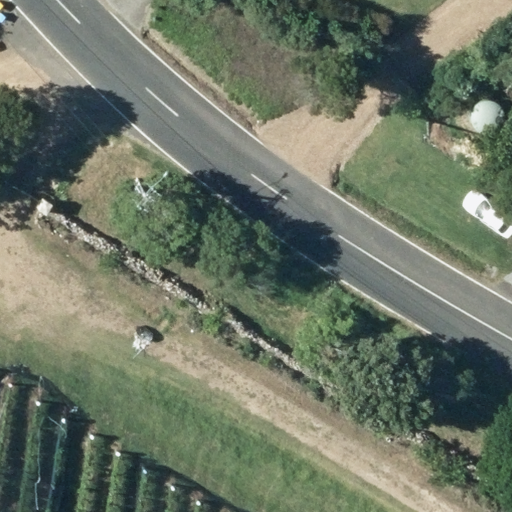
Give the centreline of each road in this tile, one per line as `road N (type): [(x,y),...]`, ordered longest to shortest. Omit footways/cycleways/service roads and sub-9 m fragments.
road 1 (track): [(105,60),(30,190),(22,249),(64,300),(422,511)]
road 2 (tertiary): [(50,0),(105,60),(338,243),(511,341)]
